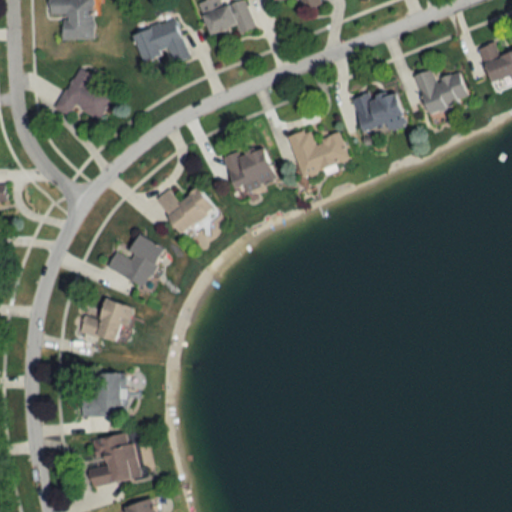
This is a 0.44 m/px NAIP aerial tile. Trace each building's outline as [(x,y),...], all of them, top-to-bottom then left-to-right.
[(93,40),(92,0),(48,0),(48,17),(61,17),(61,40),(93,40)] [(206,0),(198,3),(209,35),(235,26),(238,33),(254,28),(244,0),(239,0),(221,6),(219,0),(206,0)] [(321,5),(318,0),(272,0),(273,3),(281,0),(298,0),(303,11),(321,5)] [(189,58),(173,19),(132,35),(143,63),(165,54),(169,66),(189,58)] [(511,80),(511,50),(498,55),(494,43),(478,48),(490,87),(511,80)] [(93,85),(97,79),(79,68),(53,107),(68,116),(74,106),(98,120),(112,97),(93,85)] [(413,76),(426,115),(467,101),(458,73),(434,80),(431,70),(413,76)] [(351,99),(361,132),(386,125),(388,131),(405,126),(394,91),(369,98),(368,94),(351,99)] [(286,137),(299,177),(348,162),(338,133),(312,142),(308,129),(286,137)] [(273,183),(261,144),(223,156),(234,195),(273,183)] [(168,189),(154,199),(179,234),(214,209),(198,187),(177,202),(168,189)] [(106,267),(142,287),(164,249),(138,235),(126,257),(115,251),(106,267)] [(128,306),(103,300),(99,319),(83,316),(79,334),(119,344),(128,306)] [(94,374),(94,399),(81,399),(81,416),(120,416),(120,374),(94,374)] [(91,488),(139,479),(130,433),(93,440),(98,468),(88,470),(91,488)] [(151,511),(148,501),(124,508),(125,511),(151,511)]
